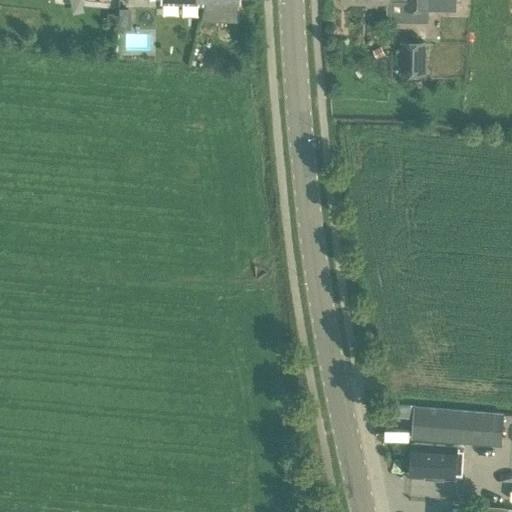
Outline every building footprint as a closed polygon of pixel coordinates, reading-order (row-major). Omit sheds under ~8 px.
[(342,0),(343,2),(406,2),(406,8),(429,8),(429,0),(342,0)] [(402,40),(401,72),(425,73),(425,40),(402,40)] [(415,406),(413,436),(501,444),(504,413),(415,406)] [(412,441),(410,474),(455,477),(456,473),(461,473),(461,464),(462,452),(457,452),(457,444),(412,441)] [(511,490),(511,473),(472,471),(472,489),(511,490)]
